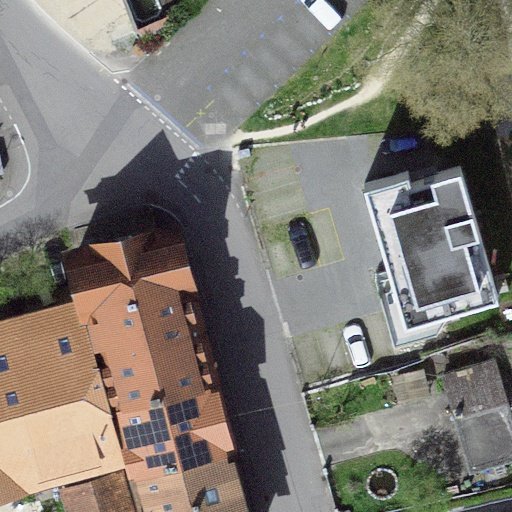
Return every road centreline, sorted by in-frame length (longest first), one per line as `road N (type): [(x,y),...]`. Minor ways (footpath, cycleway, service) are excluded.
road 1 (residential): [(302,511),(213,210),(181,170),(137,138)]
road 2 (residential): [(137,138),(275,0)]
road 3 (residential): [(137,138),(65,87),(0,25)]
road 4 (residential): [(0,229),(137,138)]
